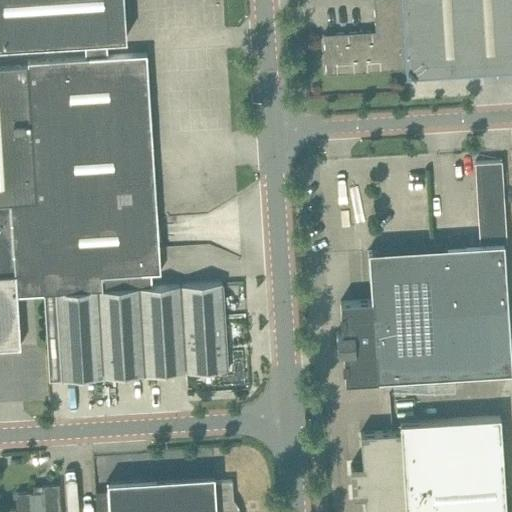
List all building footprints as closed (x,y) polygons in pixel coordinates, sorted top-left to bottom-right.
[(0,0),(0,44),(84,39),(85,56),(108,55),(107,38),(125,36),(122,0),(0,0)] [(511,0),(373,0),(375,29),(323,33),(326,72),(405,67),(406,72),(511,64),(511,0)] [(19,343),(46,342),(43,292),(151,285),(150,271),(160,271),(146,52),(108,55),(85,56),(27,60),(27,64),(0,65),(0,346),(19,346),(19,343)] [(434,245),(368,248),(371,297),(340,299),(342,329),(336,329),(337,349),(343,349),(345,379),(383,377),(384,399),(398,398),(397,376),(511,370),(501,211),(462,213),(464,243),(434,245)] [(43,292),(46,342),(48,379),(228,369),(223,281),(152,285),(151,285),(43,292)] [(505,511),(499,414),(399,420),(398,398),(384,399),(386,429),(360,431),(362,463),(350,464),(352,495),(364,495),(364,511),(505,511)] [(106,479),(107,489),(95,490),(96,511),(233,511),(231,479),(214,480),(214,472),(106,479)] [(41,490),(15,491),(16,511),(60,511),(59,483),(41,484),(41,490)]
